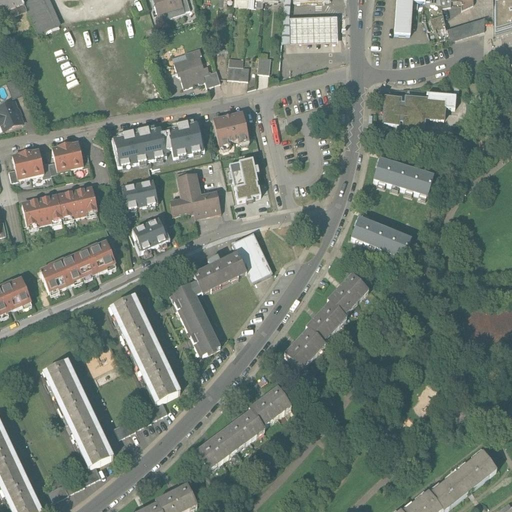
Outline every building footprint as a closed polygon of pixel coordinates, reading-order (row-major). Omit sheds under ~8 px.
[(20,0),(0,0),(0,16),(24,7),(20,0)] [(43,0),(20,0),(24,7),(37,37),(56,28),(43,0)] [(180,0),(152,0),(153,2),(158,18),(183,10),(180,0)] [(180,0),(183,10),(185,15),(190,14),(186,1),(194,1),(194,0),(180,0)] [(312,21),(289,22),(290,0),(284,0),(281,47),(289,48),(313,47),(337,46),(336,21),(312,21)] [(396,0),(394,37),(410,38),(412,4),(425,5),(425,4),(424,0),(396,0)] [(443,0),(439,0),(441,6),(441,10),(451,8),(451,0),(443,0)] [(472,0),(461,0),(461,12),(473,6),(472,0)] [(511,0),(501,0),(502,5),(494,8),(494,37),(511,31),(511,0)] [(185,15),(183,10),(158,18),(160,24),(185,17),(185,15)] [(443,17),(431,21),(438,43),(449,39),(447,33),(444,24),(443,17)] [(484,21),(447,33),(449,39),(451,46),(484,36),(484,21)] [(201,51),(186,56),(188,62),(175,66),(179,79),(181,79),(184,90),(193,88),(193,87),(206,83),(204,78),(210,76),(209,71),(204,72),(201,58),(203,58),(201,51)] [(270,61),(258,60),(257,76),(269,77),(270,61)] [(244,62),(229,61),(229,69),(225,69),(225,75),(228,75),(228,82),(255,83),(255,75),(249,75),(249,71),(243,71),(244,62)] [(5,81),(11,79),(7,68),(2,70),(5,81)] [(218,74),(210,76),(204,78),(206,83),(208,90),(221,86),(218,74)] [(17,80),(6,84),(13,101),(23,96),(17,80)] [(400,101),(385,100),(383,126),(397,127),(396,132),(402,133),(402,139),(422,141),(423,121),(443,122),(444,110),(454,111),(455,98),(426,96),(426,97),(428,97),(427,101),(405,99),(405,105),(400,104),(400,101)] [(22,125),(14,104),(0,109),(0,126),(4,125),(7,132),(22,125)] [(249,143),(242,116),(213,122),(219,149),(249,143)] [(123,139),(111,142),(118,170),(166,159),(165,154),(171,152),(173,161),(204,154),(198,125),(188,128),(187,125),(177,127),(177,130),(167,132),(168,136),(161,137),(160,131),(149,134),(148,131),(138,133),(138,136),(133,137),(133,134),(122,137),(123,139)] [(71,146),(65,148),(70,172),(83,169),(81,159),(78,146),(71,147),(71,146)] [(57,175),(70,172),(65,148),(58,149),(58,150),(52,151),(54,165),(57,175)] [(32,154),(25,155),(30,180),(43,177),(44,177),(41,166),(38,153),(32,155),(32,154)] [(18,182),(30,180),(25,155),(19,157),(19,158),(12,159),(15,173),(17,182),(18,182)] [(81,159),(83,169),(83,170),(90,169),(87,158),(81,159)] [(252,162),(229,167),(231,175),(228,176),(229,183),(232,182),(234,190),(235,190),(236,194),(235,194),(237,204),(245,202),(246,205),(253,204),(252,201),(260,199),(258,190),(257,190),(256,185),(257,185),(256,177),(259,176),(257,169),(254,170),(252,162)] [(391,167),(379,163),(373,183),(426,199),(431,183),(390,171),(391,167)] [(44,181),(51,179),(50,177),(48,166),(48,165),(41,166),(44,177),(43,177),(44,181)] [(54,165),(48,166),(50,177),(57,176),(57,175),(54,165)] [(11,185),(18,183),(18,182),(17,182),(15,173),(8,174),(11,185)] [(194,221),(221,215),(216,194),(200,198),(198,187),(195,188),(193,178),(196,178),(196,177),(195,173),(181,176),(182,180),(176,181),(178,192),(180,192),(182,202),(169,204),(172,219),(193,214),(194,221)] [(153,184),(121,191),(126,213),(157,206),(153,184)] [(65,198),(57,200),(61,222),(72,220),(73,221),(84,219),(86,218),(86,217),(97,214),(92,192),(83,194),(83,193),(65,197),(65,198)] [(51,224),(61,222),(57,200),(48,202),(48,201),(30,204),(30,205),(22,207),(27,230),(38,227),(38,229),(43,228),(48,227),(51,226),(51,224)] [(370,226),(358,222),(351,241),(402,261),(408,246),(368,230),(370,226)] [(159,223),(132,234),(136,245),(134,246),(139,256),(170,243),(165,232),(163,233),(159,223)] [(272,276),(253,236),(232,246),(236,256),(245,274),(251,286),(272,276)] [(82,255),(72,259),(82,280),(91,276),(91,278),(107,272),(106,270),(115,266),(106,245),(97,249),(97,248),(81,254),(82,255)] [(209,269),(192,278),(196,286),(200,294),(200,295),(209,291),(210,293),(237,280),(236,278),(245,274),(236,256),(219,265),(216,260),(212,262),(207,264),(209,269)] [(73,284),(82,280),(72,259),(64,263),(63,262),(48,268),(49,269),(40,273),(41,275),(39,276),(40,277),(41,277),(49,294),(57,290),(58,292),(73,286),(73,284)] [(367,295),(351,279),(327,304),(329,306),(343,320),(367,295)] [(0,316),(31,304),(21,281),(12,285),(12,284),(0,288),(0,316)] [(175,310),(183,328),(204,318),(194,297),(200,294),(196,286),(190,289),(189,288),(169,298),(175,310)] [(109,313),(126,348),(151,336),(134,301),(109,313)] [(306,331),(308,333),(322,347),(345,322),(343,320),(329,306),(306,331)] [(220,351),(204,318),(183,328),(192,344),(200,361),(220,351)] [(324,349),(322,347),(308,333),(284,358),(301,373),(324,349)] [(168,370),(151,336),(126,348),(142,382),(168,370)] [(45,376),(60,408),(83,397),(68,365),(45,376)] [(180,396),(168,370),(142,382),(155,408),(162,404),(180,396)] [(290,410),(277,392),(249,412),(251,414),(262,430),(290,410)] [(60,408),(75,439),(98,428),(83,397),(60,408)] [(113,430),(119,441),(136,433),(135,432),(151,424),(167,416),(162,404),(155,408),(145,413),(129,421),(130,422),(113,430)] [(251,414),(223,435),(236,452),(264,432),(262,430),(251,414)] [(0,457),(12,451),(0,425),(0,457)] [(113,460),(98,428),(75,439),(90,471),(96,468),(113,460)] [(209,473),(236,452),(223,435),(196,455),(209,473)] [(28,483),(12,451),(0,457),(0,486),(4,495),(28,483)] [(482,456),(429,497),(441,511),(448,511),(470,495),(497,474),(482,456)] [(64,486),(47,494),(52,504),(69,496),(68,495),(85,487),(84,486),(101,478),(96,468),(90,471),(79,476),(80,477),(64,485),(64,486)] [(41,511),(28,483),(4,495),(12,511),(41,511)] [(187,511),(197,508),(187,488),(156,503),(157,506),(160,511),(187,511)] [(428,495),(406,511),(441,511),(429,497),(428,495)] [(509,511),(511,510),(511,503),(508,505),(499,511),(509,511)]
